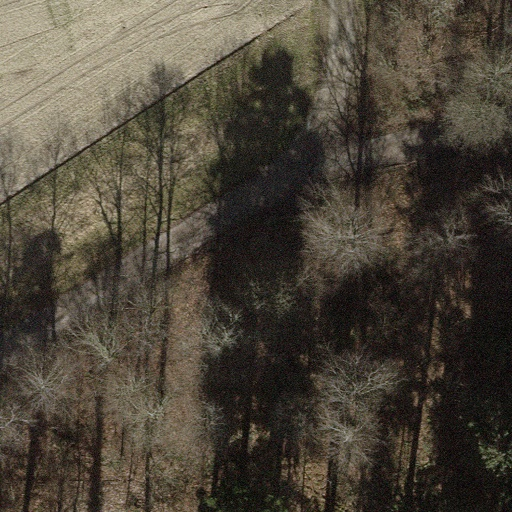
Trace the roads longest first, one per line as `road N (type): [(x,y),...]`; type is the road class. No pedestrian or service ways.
road 1 (track): [(511,114),(434,130),(196,218),(0,360)]
road 2 (track): [(196,218),(205,0)]
